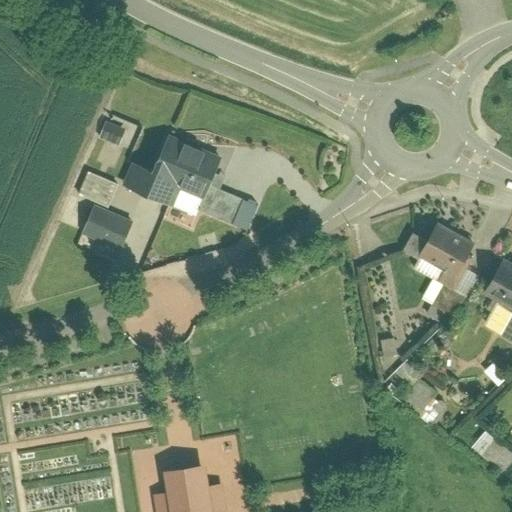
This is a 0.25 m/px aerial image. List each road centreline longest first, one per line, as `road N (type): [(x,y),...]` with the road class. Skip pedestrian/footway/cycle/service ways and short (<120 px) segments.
road 1 (residential): [(392,165),(261,256),(160,305),(0,346)]
road 2 (unclassified): [(380,114),(121,0)]
